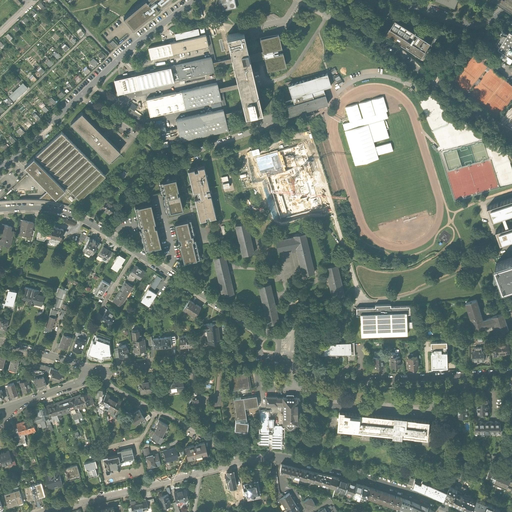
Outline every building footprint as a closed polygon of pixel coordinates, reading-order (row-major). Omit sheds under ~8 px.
[(143,0),(123,17),(133,29),(150,15),(156,10),(157,9),(161,6),(162,8),(165,6),(167,4),(165,2),(167,0),(143,0)] [(234,0),(219,0),(220,5),(222,12),(237,9),(234,0)] [(458,2),(453,0),(433,0),(432,3),(454,12),(458,2)] [(45,8),(40,3),(37,6),(42,11),(45,8)] [(385,37),(422,60),(430,45),(394,22),(385,37)] [(81,30),(80,28),(76,32),(80,37),(84,34),(81,30)] [(503,32),(507,34),(498,48),(505,52),(511,56),(511,31),(509,30),(508,32),(504,29),(503,29),(502,28),(501,29),(501,30),(501,31),(503,32)] [(243,31),(227,35),(232,58),(212,63),(213,67),(233,62),(238,84),(218,88),(219,92),(239,87),(244,109),(224,113),(225,117),(244,112),(245,116),(254,114),(262,112),(257,90),(250,62),(265,58),(268,71),(286,67),(283,53),(279,54),(278,52),(278,49),(281,48),(278,34),(260,38),(263,51),(249,54),(244,35),(243,31)] [(173,55),(209,47),(207,38),(206,35),(172,43),(165,44),(148,48),(151,60),(173,55)] [(112,40),(109,43),(114,49),(117,45),(112,40)] [(100,51),(97,54),(102,59),(105,56),(100,51)] [(98,63),(93,58),(89,62),(94,67),(98,63)] [(176,70),(179,81),(214,72),(213,67),(212,63),(212,61),(211,58),(191,63),(175,66),(176,70)] [(53,64),(48,59),(45,62),(49,67),(53,64)] [(171,82),(168,68),(132,76),(120,79),(119,79),(115,80),(118,94),(139,90),(171,82)] [(342,79),(335,68),(331,71),(338,84),(343,82),(342,79)] [(291,95),(292,98),(323,89),(331,86),(327,73),(288,85),(291,95)] [(79,75),(78,76),(76,74),(72,79),(73,80),(74,79),(78,83),(83,79),(79,75)] [(73,87),(68,82),(65,85),(70,90),(73,87)] [(23,83),(9,96),(14,101),(28,88),(23,83)] [(182,91),(146,100),(147,103),(150,117),(221,100),(219,92),(218,88),(218,86),(217,83),(182,91)] [(328,105),(323,89),(292,98),(293,100),(285,102),(289,117),(303,112),(307,111),(313,109),(318,108),(326,105),(328,105)] [(57,103),(51,97),(48,100),(54,106),(57,103)] [(220,102),(211,105),(212,111),(216,110),(222,108),(220,102)] [(223,109),(176,120),(180,139),(181,141),(228,130),(226,122),(225,117),(224,113),(223,109)] [(99,129),(82,112),(71,122),(109,163),(120,152),(108,140),(106,137),(104,135),(99,129)] [(40,119),(35,113),(32,115),(38,121),(40,119)] [(166,132),(164,123),(154,125),(156,134),(166,132)] [(25,133),(20,128),(16,131),(21,137),(25,133)] [(60,195),(65,190),(66,189),(67,189),(77,200),(79,202),(105,177),(61,131),(34,158),(27,163),(24,166),(28,170),(30,173),(55,199),(60,195)] [(302,143),(254,158),(260,175),(265,173),(280,221),(323,208),(302,143)] [(10,149),(5,144),(2,147),(7,152),(10,149)] [(211,192),(204,166),(190,170),(192,182),(194,188),(195,192),(198,191),(199,194),(200,198),(198,198),(196,199),(198,207),(199,210),(202,223),(217,219),(216,211),(211,192)] [(178,189),(175,178),(173,178),(172,178),(170,179),(169,179),(167,179),(166,180),(160,181),(163,193),(164,192),(165,197),(164,197),(167,213),(183,209),(179,194),(178,194),(177,192),(177,189),(178,189)] [(503,217),(503,219),(506,226),(506,227),(495,231),(500,245),(511,240),(511,198),(487,207),(492,221),(503,217)] [(103,205),(100,210),(103,212),(103,211),(110,215),(116,206),(113,204),(112,205),(106,201),(103,205)] [(137,207),(135,207),(140,226),(141,226),(142,230),(141,231),(143,240),(144,246),(145,250),(161,246),(157,227),(155,227),(154,225),(154,222),(155,221),(151,203),(146,204),(145,205),(144,205),(138,206),(137,207)] [(33,223),(23,220),(22,221),(21,227),(19,234),(27,236),(30,237),(31,231),(32,230),(33,223)] [(194,235),(191,220),(181,222),(180,223),(175,224),(179,239),(180,238),(181,241),(182,244),(180,244),(185,263),(187,262),(188,262),(200,259),(195,240),(194,240),(193,236),(194,235)] [(247,255),(254,254),(252,244),(246,222),(234,225),(241,257),(247,255)] [(10,233),(11,227),(2,225),(0,232),(0,234),(0,235),(0,236),(0,244),(9,247),(13,233),(11,233),(10,233)] [(52,238),(61,240),(63,230),(59,229),(48,226),(47,230),(39,228),(37,238),(44,240),(45,239),(52,240),(52,238)] [(78,245),(82,234),(71,230),(67,240),(78,245)] [(33,231),(31,231),(30,237),(27,236),(25,243),(31,245),(33,238),(34,232),(33,231)] [(292,235),(293,236),(294,241),(295,248),(296,250),(302,276),(308,274),(314,273),(313,267),(308,247),(305,232),(299,234),(292,235)] [(282,251),(295,248),(294,241),(293,236),(274,240),(275,245),(277,252),(281,251),(282,251)] [(89,239),(87,243),(83,250),(85,251),(85,252),(89,255),(90,254),(92,255),(96,248),(98,244),(95,242),(95,241),(94,240),(93,240),(92,241),(89,239)] [(106,249),(103,247),(97,259),(101,261),(101,260),(105,262),(108,257),(111,252),(107,250),(106,249)] [(117,254),(109,267),(116,272),(124,259),(117,254)] [(219,256),(213,258),(222,296),(234,294),(230,276),(229,273),(228,271),(229,271),(228,269),(228,267),(225,255),(219,256)] [(511,258),(496,264),(500,275),(503,285),(504,287),(511,283),(511,258)] [(144,271),(135,265),(128,277),(126,279),(132,282),(134,279),(133,279),(135,275),(137,276),(140,278),(144,271)] [(337,265),(324,268),(326,277),(330,290),(332,298),(344,296),(339,275),(339,274),(337,265)] [(162,279),(157,276),(149,289),(153,292),(162,279)] [(94,293),(101,297),(109,284),(102,280),(94,293)] [(122,286),(118,293),(125,297),(132,286),(125,281),(122,286)] [(270,283),(258,286),(267,326),(279,323),(277,311),(275,302),(274,301),(273,294),(270,283)] [(39,291),(25,287),(22,299),(29,301),(28,304),(33,305),(34,304),(41,306),(44,297),(38,295),(39,291)] [(49,316),(44,330),(51,332),(56,318),(54,318),(56,313),(59,314),(58,318),(64,320),(68,306),(63,304),(60,312),(57,311),(63,293),(65,294),(66,291),(59,288),(57,293),(51,309),(52,309),(50,316),(49,316)] [(153,292),(149,289),(141,302),(148,306),(156,294),(155,293),(153,292)] [(6,299),(5,303),(12,305),(16,291),(9,290),(8,294),(6,294),(4,299),(6,299)] [(120,306),(125,297),(118,293),(113,301),(120,306)] [(201,307),(189,300),(183,310),(194,317),(201,307)] [(495,324),(493,317),(489,319),(483,321),(480,312),(478,306),(476,300),(471,302),(466,303),(475,331),(480,329),(485,328),(485,327),(495,324)] [(360,320),(361,337),(406,334),(406,329),(405,315),(405,314),(410,313),(409,306),(390,307),(390,304),(375,305),(375,307),(370,308),(356,308),(357,315),(360,315),(360,319),(360,320)] [(115,316),(107,310),(103,317),(102,317),(111,323),(115,316)] [(339,321),(346,324),(350,318),(346,316),(343,314),(339,321)] [(493,317),(495,324),(498,333),(503,332),(508,330),(503,314),(498,315),(492,317),(493,317)] [(3,318),(0,317),(0,332),(4,334),(5,329),(6,325),(8,325),(8,322),(9,318),(3,317),(3,318)] [(206,324),(198,325),(199,330),(206,329),(207,334),(208,344),(214,343),(220,342),(218,322),(216,322),(216,320),(212,321),(212,323),(205,324),(206,324)] [(141,329),(132,330),(134,350),(145,349),(144,343),(143,337),(142,337),(142,333),(141,329)] [(70,337),(63,334),(60,343),(59,346),(62,347),(67,348),(68,345),(69,345),(71,339),(70,339),(70,337)] [(94,340),(92,339),(87,355),(103,360),(104,357),(111,356),(110,340),(96,335),(94,340)] [(192,335),(178,336),(180,347),(194,345),(192,335)] [(78,336),(77,336),(73,349),(81,352),(85,339),(78,336)] [(169,336),(161,337),(162,346),(166,346),(166,347),(171,346),(170,342),(169,336)] [(161,337),(152,338),(154,348),(158,348),(158,347),(162,346),(161,337)] [(432,364),(432,366),(433,366),(448,365),(448,357),(448,351),(447,351),(447,346),(448,346),(447,341),(431,341),(432,346),(432,348),(432,349),(432,351),(432,352),(432,357),(432,364)] [(354,342),(320,343),(320,355),(348,354),(354,354),(354,342)] [(496,343),(497,354),(510,352),(510,347),(509,342),(496,343)] [(121,343),(118,343),(118,348),(119,357),(127,356),(126,351),(128,350),(127,348),(126,348),(126,344),(121,345),(121,343)] [(395,352),(390,352),(390,363),(390,365),(399,365),(400,365),(399,364),(399,361),(399,355),(395,355),(395,352)] [(382,355),(373,356),(374,366),(378,366),(383,366),(382,355)] [(417,356),(407,356),(408,367),(409,367),(414,367),(417,366),(417,356)] [(19,359),(11,357),(8,368),(16,370),(17,364),(19,359)] [(44,366),(21,360),(20,365),(43,371),(49,373),(49,372),(50,368),(45,365),(44,366)] [(63,379),(65,373),(50,368),(49,372),(51,373),(50,377),(59,380),(60,378),(63,379)] [(194,368),(187,368),(188,377),(191,398),(188,402),(189,404),(194,403),(195,407),(196,407),(197,407),(197,406),(197,402),(200,402),(199,395),(197,395),(194,368)] [(234,423),(234,427),(247,428),(248,419),(246,419),(246,414),(245,407),(258,405),(256,396),(256,394),(246,395),(246,391),(245,387),(248,386),(250,386),(248,372),(230,375),(232,389),(239,388),(240,392),(240,393),(240,396),(232,397),(235,416),(240,415),(239,418),(235,417),(234,423)] [(34,378),(38,389),(47,386),(44,376),(38,378),(37,377),(34,378)] [(182,378),(178,378),(178,377),(175,378),(167,379),(168,389),(169,389),(173,388),(179,387),(179,386),(183,386),(182,378)] [(28,379),(19,382),(23,392),(32,390),(28,379)] [(140,381),(140,382),(140,384),(139,384),(139,385),(138,385),(138,386),(138,387),(139,387),(139,388),(140,388),(141,390),(141,391),(142,391),(143,391),(150,390),(151,390),(151,389),(152,389),(152,388),(151,381),(150,380),(149,379),(141,380),(140,381)] [(14,382),(7,384),(7,386),(10,395),(10,396),(18,394),(14,382)] [(88,392),(81,394),(84,404),(93,401),(92,395),(89,396),(88,392)] [(81,395),(72,398),(75,407),(84,404),(81,394),(80,394),(81,395)] [(112,398),(105,394),(103,398),(102,397),(99,403),(100,404),(99,406),(102,408),(105,404),(108,406),(112,398)] [(297,396),(297,395),(293,395),(290,395),(286,395),(283,395),(283,396),(277,396),(276,395),(266,395),(266,403),(277,403),(277,401),(282,401),(283,420),(286,420),(286,422),(287,423),(288,424),(290,424),(292,423),(293,422),(293,421),(293,420),(297,420),(297,419),(299,419),(299,396),(297,396)] [(63,401),(66,410),(75,407),(72,398),(63,401)] [(112,398),(108,406),(112,408),(109,412),(113,414),(115,411),(116,411),(119,406),(117,405),(119,401),(112,398)] [(63,401),(53,402),(57,413),(59,418),(61,417),(60,413),(59,412),(66,410),(63,401)] [(44,406),(49,419),(55,417),(56,420),(59,419),(59,418),(57,413),(53,402),(45,405),(44,406)] [(468,402),(462,402),(462,403),(458,403),(459,414),(468,413),(468,402)] [(49,419),(44,406),(36,409),(38,415),(36,416),(37,420),(40,419),(42,425),(42,424),(48,422),(50,422),(49,419)] [(139,408),(133,412),(134,413),(130,415),(135,423),(144,417),(144,416),(139,408)] [(261,409),(259,409),(259,425),(259,445),(270,445),(272,445),(272,448),(281,448),(281,422),(272,422),(272,416),(270,416),(269,416),(269,409),(264,409),(264,408),(261,408),(261,409)] [(399,414),(339,408),(338,415),(337,425),(338,425),(351,426),(352,426),(353,426),(428,433),(429,427),(430,417),(399,414)] [(32,419),(24,421),(27,430),(35,428),(34,424),(33,422),(32,419)] [(168,424),(159,419),(156,423),(158,424),(154,430),(154,431),(161,434),(165,428),(168,424)] [(24,421),(16,422),(18,427),(15,428),(16,429),(15,429),(17,433),(17,435),(14,436),(15,436),(16,438),(15,438),(17,443),(26,440),(24,436),(25,436),(24,431),(27,430),(24,421)] [(161,434),(154,431),(152,436),(159,440),(162,435),(161,434)] [(204,441),(185,446),(188,458),(207,453),(204,441)] [(117,449),(118,452),(120,461),(120,463),(134,460),(131,446),(117,449)] [(167,447),(163,448),(163,451),(164,451),(166,458),(171,457),(171,456),(177,454),(175,446),(167,448),(167,447)] [(0,451),(0,458),(1,462),(2,463),(8,461),(9,464),(10,464),(11,464),(12,464),(12,463),(15,462),(12,453),(11,454),(9,449),(0,451)] [(149,453),(145,454),(147,462),(155,460),(155,463),(160,462),(158,451),(155,452),(149,453)] [(107,453),(103,455),(106,468),(108,468),(109,469),(118,466),(117,464),(119,462),(120,461),(118,452),(107,455),(107,453)] [(95,458),(84,461),(86,467),(89,474),(93,473),(93,472),(96,471),(94,465),(97,464),(95,458)] [(77,463),(64,467),(67,477),(80,473),(77,463)] [(281,470),(280,473),(292,476),(294,467),(281,464),(280,470),(281,470)] [(292,476),(300,478),(302,469),(294,467),(292,476)] [(261,476),(262,477),(271,475),(270,469),(260,468),(261,476)] [(277,496),(281,494),(279,491),(276,468),(270,469),(271,475),(271,478),(271,479),(273,487),(274,496),(277,496)] [(233,469),(226,471),(226,473),(224,473),(225,477),(226,483),(227,487),(230,487),(236,486),(233,469)] [(302,469),(300,478),(307,479),(309,471),(302,469)] [(494,471),(489,469),(485,480),(508,490),(511,489),(511,482),(510,481),(511,478),(510,478),(494,471)] [(58,470),(45,474),(49,487),(62,483),(58,470)] [(309,471),(307,479),(314,481),(317,473),(309,471)] [(460,472),(456,471),(449,486),(457,490),(461,481),(461,480),(464,472),(461,471),(460,472)] [(324,474),(317,473),(314,481),(321,483),(324,474)] [(331,476),(324,474),(321,483),(321,484),(326,485),(325,487),(327,488),(328,485),(331,476)] [(257,476),(243,479),(243,483),(242,483),(243,490),(245,490),(246,493),(247,497),(260,494),(259,490),(260,490),(258,480),(257,476)] [(328,485),(335,488),(339,478),(331,476),(328,485)] [(415,478),(410,477),(408,478),(407,484),(413,486),(415,478)] [(341,490),(344,491),(348,481),(339,478),(335,488),(338,489),(338,490),(341,491),(341,490)] [(422,478),(421,481),(415,478),(413,486),(417,487),(425,491),(429,481),(422,478)] [(448,489),(429,480),(429,481),(425,491),(444,499),(448,489)] [(41,481),(35,483),(39,495),(44,493),(41,481)] [(356,483),(348,481),(344,491),(344,492),(353,494),(356,483)] [(39,495),(35,483),(30,484),(34,496),(39,495)] [(362,486),(356,483),(353,494),(356,496),(356,497),(358,498),(362,486)] [(30,484),(24,486),(28,498),(34,496),(30,484)] [(457,490),(452,502),(463,507),(467,497),(463,495),(465,490),(466,490),(466,488),(466,487),(464,487),(463,487),(462,486),(459,485),(457,490)] [(187,486),(174,489),(176,498),(177,501),(190,498),(187,486)] [(369,488),(362,486),(358,498),(362,499),(363,498),(365,498),(366,497),(369,488)] [(457,490),(449,486),(448,489),(444,499),(452,502),(457,490)] [(18,501),(22,500),(19,488),(14,490),(18,501)] [(402,498),(369,488),(366,497),(399,507),(402,498)] [(226,503),(232,501),(230,489),(223,490),(226,503)] [(13,503),(18,501),(14,490),(9,491),(13,503)] [(9,491),(4,492),(8,504),(13,503),(9,491)] [(168,492),(159,495),(162,506),(171,503),(168,492)] [(279,498),(282,503),(292,497),(289,492),(285,495),(283,496),(279,498)] [(154,496),(147,498),(149,507),(156,505),(154,496)] [(312,496),(303,501),(307,508),(316,503),(312,496)] [(282,503),(284,508),(295,502),(293,499),(292,497),(282,503)] [(473,499),(470,498),(467,497),(463,507),(472,511),(476,501),(473,500),(473,499)] [(135,499),(130,500),(132,505),(133,511),(144,509),(149,508),(149,507),(147,498),(136,500),(135,499)] [(412,502),(402,498),(399,507),(409,511),(412,502)] [(482,511),(486,503),(477,499),(476,501),(472,511),(475,511),(482,511)] [(284,508),(286,511),(289,511),(298,507),(296,504),(295,502),(284,508)] [(426,511),(428,509),(412,502),(409,511),(411,511),(426,511)] [(486,503),(482,511),(491,511),(494,507),(494,506),(486,503)]
